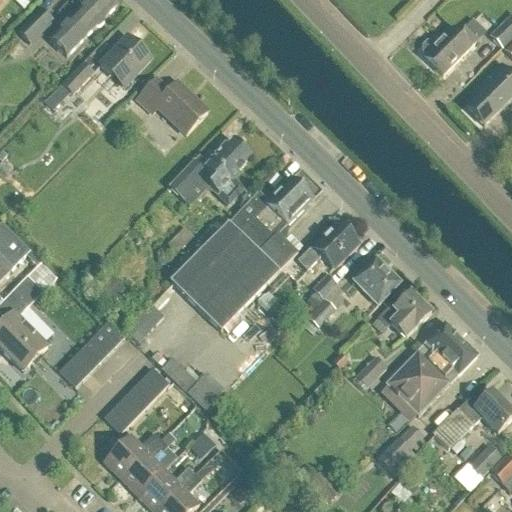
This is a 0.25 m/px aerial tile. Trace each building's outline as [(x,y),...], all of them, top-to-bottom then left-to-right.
[(103,23),(116,10),(105,0),(72,0),(70,2),(74,5),(70,9),(78,16),(49,46),(66,62),(96,31),(99,31),(103,27),(103,23)] [(16,37),(31,52),(55,28),(40,13),(16,37)] [(511,18),(489,41),(503,55),(511,46),(511,18)] [(451,33),(435,49),(432,46),(425,46),(420,51),(420,57),(423,60),(422,62),(441,81),(477,45),(476,45),(482,39),(471,28),(465,34),(464,33),(457,39),(451,33)] [(149,65),(125,42),(98,71),(122,94),(149,65)] [(60,90),(72,101),(94,78),(82,67),(60,90)] [(465,113),(482,131),(511,101),(511,81),(500,69),(477,91),(482,96),(465,113)] [(206,118),(175,88),(167,97),(154,84),(135,105),(151,120),(156,114),(185,141),(206,118)] [(52,117),(59,110),(49,101),(43,108),(52,117)] [(114,102),(103,114),(111,122),(101,133),(141,170),(166,144),(135,114),(131,118),(114,102)] [(203,176),(193,166),(167,194),(187,213),(207,192),(227,211),(241,196),(231,186),(237,180),(236,180),(242,173),(240,171),(249,162),(244,158),(247,155),(238,147),(236,150),(232,147),(227,152),(225,150),(207,169),(208,170),(203,176)] [(311,205),(289,184),(266,207),(257,198),(169,288),(219,337),(296,259),(276,240),(311,205)] [(0,286),(12,274),(29,257),(0,229),(0,228),(0,286)] [(318,244),(295,267),(305,277),(319,263),(330,274),(356,249),(336,230),(320,246),(318,244)] [(183,231),(166,248),(175,257),(191,240),(183,231)] [(158,252),(156,255),(156,265),(158,268),(163,268),(166,265),(166,255),(163,252),(158,252)] [(34,262),(29,267),(36,274),(41,269),(34,262)] [(398,288),(374,265),(352,287),(376,311),(398,288)] [(36,274),(26,284),(25,283),(0,308),(0,322),(4,327),(0,330),(0,355),(22,377),(46,353),(16,323),(56,284),(41,269),(36,274)] [(111,308),(124,294),(109,279),(95,293),(111,308)] [(312,295),(322,304),(337,289),(327,279),(312,295)] [(389,311),(377,324),(372,329),(381,338),(390,330),(404,344),(429,319),(408,298),(392,314),(389,311)] [(306,324),(317,334),(335,315),(324,305),(306,324)] [(137,349),(162,322),(151,312),(126,338),(137,349)] [(274,325),(280,336),(295,327),(288,316),(274,325)] [(98,336),(115,353),(124,344),(107,327),(98,336)] [(448,390),(475,361),(443,330),(416,358),(448,390)] [(220,348),(243,359),(251,342),(228,331),(220,348)] [(164,342),(177,351),(183,343),(170,334),(164,342)] [(98,336),(91,344),(107,361),(115,353),(98,336)] [(107,361),(91,344),(83,352),(99,369),(107,361)] [(83,352),(75,361),(91,377),(99,369),(83,352)] [(338,358),(329,368),(337,375),(346,366),(338,358)] [(448,390),(416,358),(384,390),(416,422),(448,390)] [(75,361),(67,369),(83,385),(91,377),(75,361)] [(375,362),(354,383),(355,384),(353,386),(364,396),(366,394),(367,394),(368,393),(371,396),(380,387),(377,384),(387,374),(375,362)] [(160,375),(175,389),(205,417),(224,397),(206,379),(197,388),(171,364),(160,375)] [(83,385),(67,369),(58,378),(74,394),(83,385)] [(152,374),(143,383),(160,399),(168,390),(152,374)] [(160,399),(143,383),(135,391),(152,407),(160,399)] [(135,391),(127,399),(144,415),(152,407),(135,391)] [(471,401),(456,416),(432,439),(433,441),(448,455),(480,423),(496,439),(511,423),(511,419),(490,397),(478,409),(471,401)] [(144,415),(127,399),(119,407),(136,423),(144,415)] [(236,406),(230,412),(238,419),(243,414),(236,406)] [(136,423),(119,407),(111,415),(128,431),(136,423)] [(128,431),(111,415),(103,424),(119,440),(128,431)] [(397,444),(376,465),(394,482),(414,461),(409,456),(412,453),(415,456),(425,447),(421,444),(422,443),(411,431),(398,444),(397,444)] [(130,441),(102,469),(119,486),(166,440),(161,435),(155,441),(153,439),(141,451),(130,441)] [(166,440),(119,486),(136,503),(164,475),(154,465),(173,446),(166,440)] [(204,440),(197,446),(209,458),(215,451),(204,440)] [(343,471),(354,481),(374,460),(363,450),(343,471)] [(468,471),(481,483),(501,463),(488,450),(468,471)] [(489,477),(509,497),(511,494),(511,466),(506,460),(489,477)] [(138,511),(93,465),(74,484),(102,511),(138,511)] [(209,465),(195,478),(161,511),(196,511),(198,510),(188,499),(200,487),(200,486),(216,471),(209,465)] [(355,482),(367,491),(380,474),(368,465),(355,482)] [(164,475),(136,503),(144,511),(161,511),(195,478),(189,471),(174,485),(164,475)] [(333,490),(320,477),(309,488),(321,501),(333,490)] [(390,497),(403,509),(419,493),(406,481),(390,497)] [(240,492),(233,498),(240,506),(247,500),(240,492)] [(369,511),(376,504),(364,494),(347,511),(369,511)]
